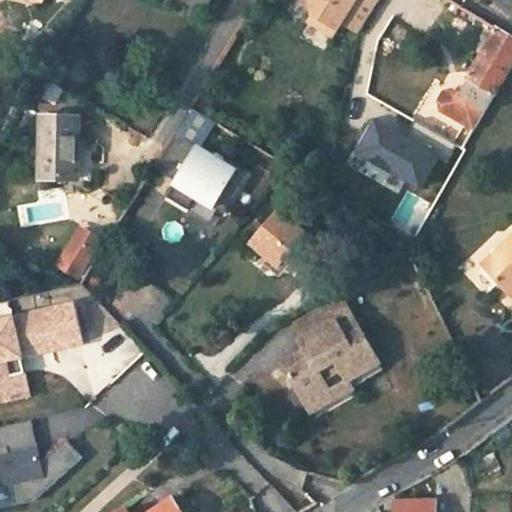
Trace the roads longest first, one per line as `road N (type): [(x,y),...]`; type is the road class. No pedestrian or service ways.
road 1 (unknown): [(306,511),(151,342)]
road 2 (residential): [(511,395),(331,511)]
